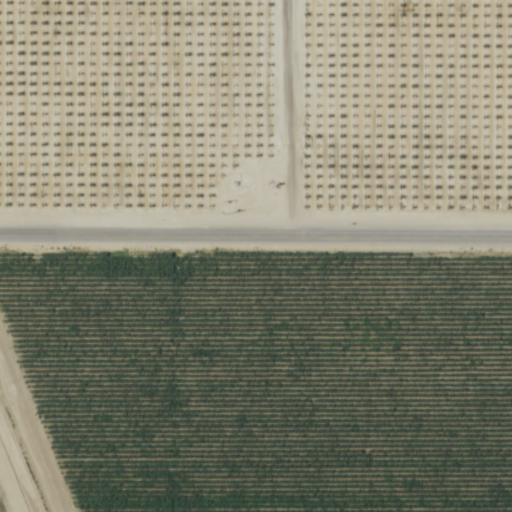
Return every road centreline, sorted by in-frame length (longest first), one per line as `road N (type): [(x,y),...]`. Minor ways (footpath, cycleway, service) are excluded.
road 1 (tertiary): [(0,235),(511,238)]
road 2 (track): [(280,0),(280,237)]
